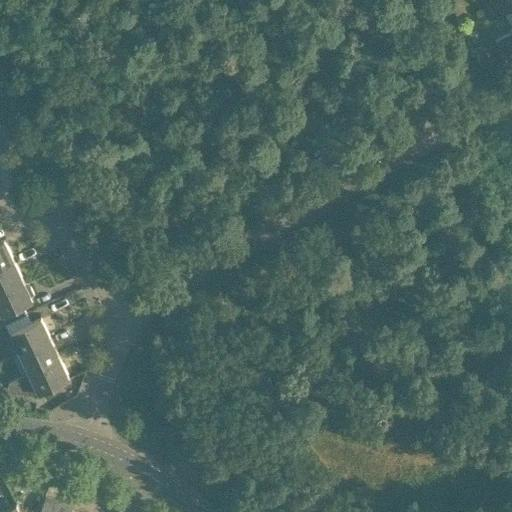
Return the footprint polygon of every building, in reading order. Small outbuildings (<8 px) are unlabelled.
[(511,0),(502,0),(511,20),(511,26),(510,27),(511,30),(496,38),(508,62),(511,60),(511,0)] [(0,143),(23,133),(6,99),(0,101),(0,143)] [(0,264),(14,258),(4,238),(0,240),(0,264)] [(0,288),(23,278),(14,258),(0,264),(0,288)] [(31,285),(27,285),(23,278),(0,288),(0,324),(6,321),(6,322),(27,312),(22,303),(33,298),(32,296),(35,293),(31,285)] [(51,337),(41,316),(31,321),(27,312),(6,322),(11,330),(20,351),(51,337)] [(60,356),(51,337),(20,351),(29,370),(60,356)] [(69,376),(60,356),(29,370),(30,371),(9,381),(9,390),(36,392),(39,391),(69,376)] [(54,511),(59,499),(45,494),(39,511),(54,511)] [(6,499),(0,501),(0,511),(21,511),(16,501),(9,505),(6,499)] [(54,511),(70,511),(73,504),(59,499),(54,511)]
